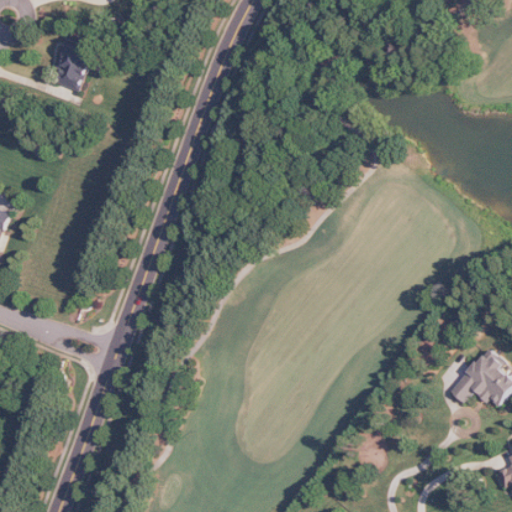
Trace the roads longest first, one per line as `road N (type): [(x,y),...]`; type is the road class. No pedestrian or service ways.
road 1 (track): [(135,511),(148,472),(172,445),(176,383),(232,291),(261,259),(308,239),(377,166),(376,147),(328,100),(324,72),(350,56),(395,60),(474,0)]
road 2 (tertiary): [(60,511),(255,0)]
road 3 (residential): [(117,356),(0,314)]
